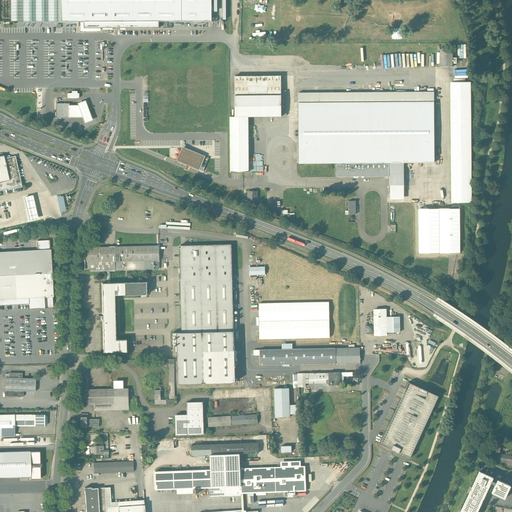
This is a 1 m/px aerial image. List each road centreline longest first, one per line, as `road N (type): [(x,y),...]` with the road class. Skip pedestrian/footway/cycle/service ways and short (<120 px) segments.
road 1 (primary): [(95,162),(382,276),(511,362)]
road 2 (residential): [(76,218),(56,511)]
road 3 (unclassified): [(242,182),(223,176),(217,138),(138,137),(137,84),(113,84)]
road 4 (unclassified): [(367,352),(365,457),(317,511)]
road 5 (unclassified): [(113,84),(114,53),(128,39),(231,42)]
